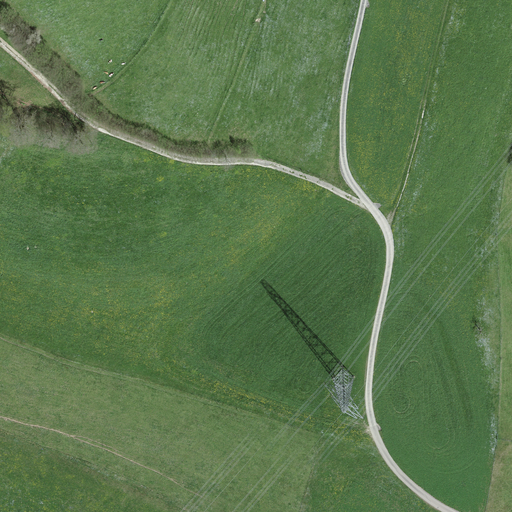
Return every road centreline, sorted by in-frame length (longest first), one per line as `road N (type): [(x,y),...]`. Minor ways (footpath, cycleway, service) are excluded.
road 1 (track): [(0,43),(92,120),(168,155),(271,163),(370,206)]
road 2 (track): [(370,206),(386,228),(390,253),(371,352),(373,427),(401,475),(450,511)]
road 3 (track): [(386,228),(446,0)]
road 4 (track): [(363,0),(342,137),(346,173),(370,206)]
